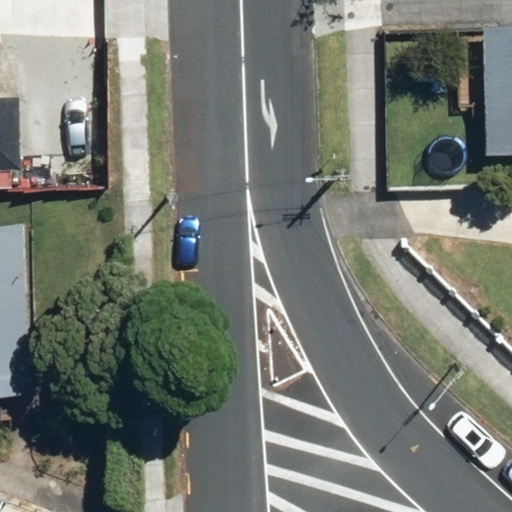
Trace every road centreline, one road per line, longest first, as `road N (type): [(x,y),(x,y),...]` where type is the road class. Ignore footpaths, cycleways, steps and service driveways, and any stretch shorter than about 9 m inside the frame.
road 1 (tertiary): [(246,103),(389,430),(455,511)]
road 2 (tertiary): [(235,511),(230,302),(246,103)]
